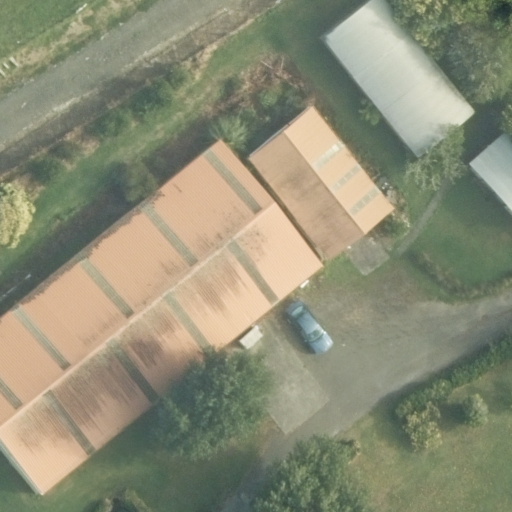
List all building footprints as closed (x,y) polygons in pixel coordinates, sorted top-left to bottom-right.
[(470,112),(466,108),(495,86),(445,23),(417,45),(381,0),(365,0),(319,36),(413,156),(470,112)] [(310,104),(243,155),(266,184),(165,261),(223,336),(390,208),(310,104)] [(464,160),(511,214),(511,127),(508,122),(464,160)] [(95,185),(163,254),(218,200),(151,131),(95,185)] [(42,166),(0,205),(0,218),(48,270),(96,225),(42,166)] [(144,280),(121,302),(174,360),(198,338),(144,280)]
